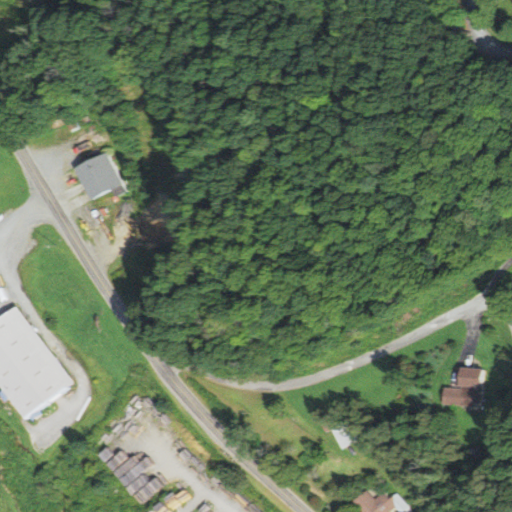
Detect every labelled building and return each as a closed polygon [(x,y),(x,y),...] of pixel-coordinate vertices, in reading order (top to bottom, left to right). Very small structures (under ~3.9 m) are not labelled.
[(87,167),(101,200),(127,190),(130,196),(142,191),(125,151),(87,167)] [(0,320),(0,384),(27,424),(80,387),(24,305),(0,320)] [(456,389),(442,389),(441,407),(480,408),(481,370),(457,369),(456,389)] [(363,441),(349,420),(332,431),(346,452),(363,441)] [(361,511),(401,511),(405,510),(393,493),(381,502),(373,491),(356,504),(361,511)]
